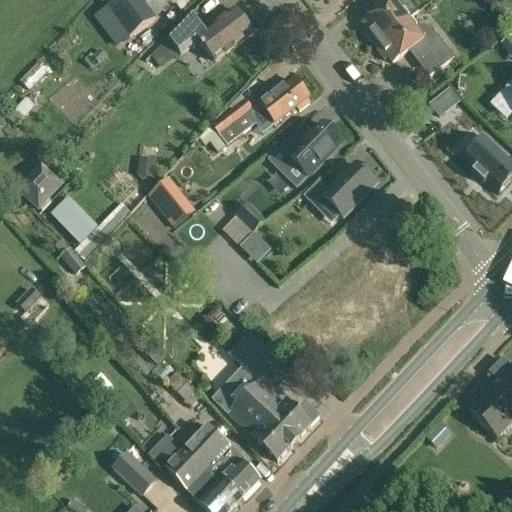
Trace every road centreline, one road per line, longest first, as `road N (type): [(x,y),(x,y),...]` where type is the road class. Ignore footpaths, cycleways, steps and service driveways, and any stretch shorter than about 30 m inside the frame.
road 1 (unclassified): [(494,280),(279,0)]
road 2 (secondary): [(494,280),(288,511)]
road 3 (secondary): [(294,511),(511,301)]
